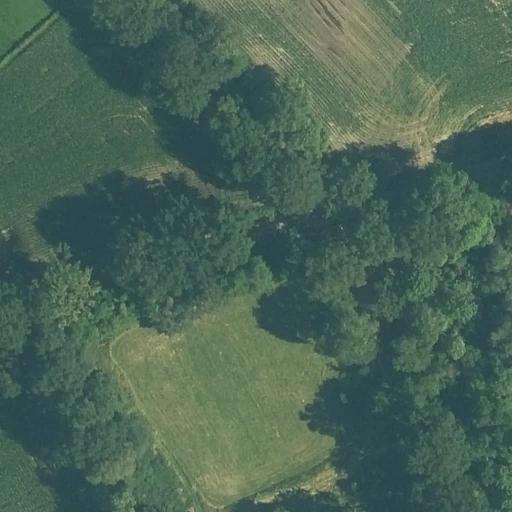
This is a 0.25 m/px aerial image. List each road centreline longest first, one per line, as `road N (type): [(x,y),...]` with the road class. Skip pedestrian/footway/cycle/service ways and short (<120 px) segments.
road 1 (unclassified): [(0,330),(331,198)]
road 2 (unclassified): [(331,198),(434,511)]
road 3 (unclassified): [(133,0),(331,198)]
road 4 (unclassified): [(331,198),(511,150)]
